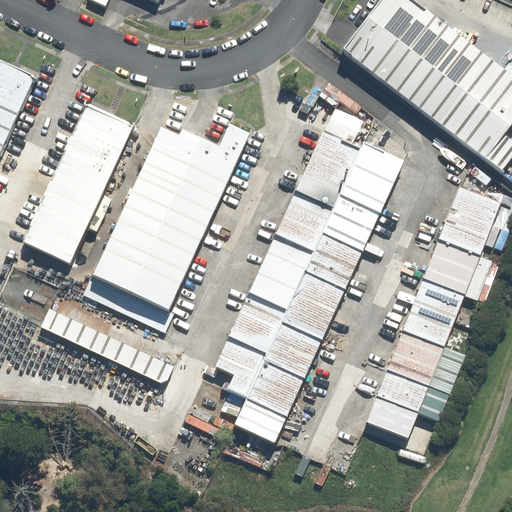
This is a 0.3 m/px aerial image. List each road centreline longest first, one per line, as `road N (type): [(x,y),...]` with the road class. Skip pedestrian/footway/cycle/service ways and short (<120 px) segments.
road 1 (unclassified): [(305,0),(248,58),(193,70),(131,58),(4,0)]
road 2 (unknown): [(0,365),(150,405),(176,382)]
